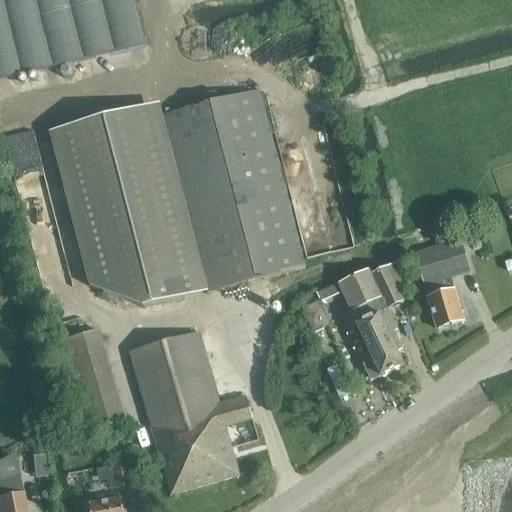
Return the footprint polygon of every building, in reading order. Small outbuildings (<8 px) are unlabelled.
[(132,0),(0,0),(0,81),(144,45),(132,0)] [(306,270),(260,93),(163,118),(159,106),(51,133),(91,288),(144,310),(208,294),(306,270)] [(438,331),(465,322),(451,275),(472,269),(463,242),(415,257),(438,331)] [(323,302),(323,304),(345,294),(354,312),(353,313),(375,362),(365,366),(372,382),(382,377),(382,378),(405,367),(399,354),(404,351),(395,334),(398,332),(389,312),(404,304),(398,291),(411,285),(400,263),(372,277),(370,273),(318,296),(322,303),(323,302)] [(323,302),(322,303),(304,310),(314,334),(333,326),(323,304),(323,302)] [(80,438),(127,425),(100,332),(53,346),(80,438)] [(220,406),(200,335),(131,355),(172,496),(240,477),(226,428),(253,420),(247,399),(220,406)] [(116,466),(107,467),(111,490),(121,488),(116,466)] [(26,511),(20,479),(0,482),(0,511),(26,511)] [(91,511),(124,511),(122,500),(91,506),(91,511)]
